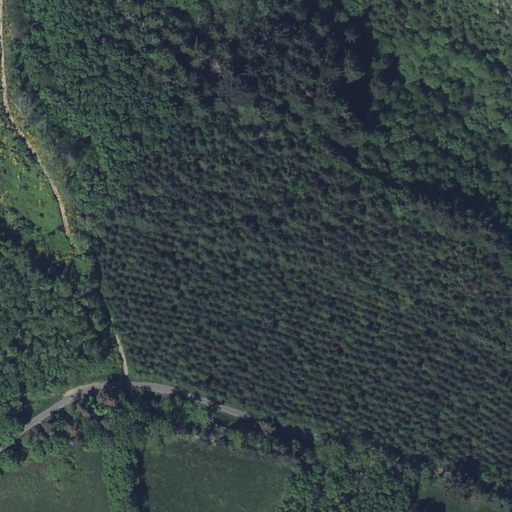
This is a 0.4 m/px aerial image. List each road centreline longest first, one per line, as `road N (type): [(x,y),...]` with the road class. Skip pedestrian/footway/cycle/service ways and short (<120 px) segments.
road 1 (unclassified): [(0,449),(79,395),(127,385),(186,395),(511,499)]
road 2 (track): [(3,0),(10,119),(96,279),(127,385)]
